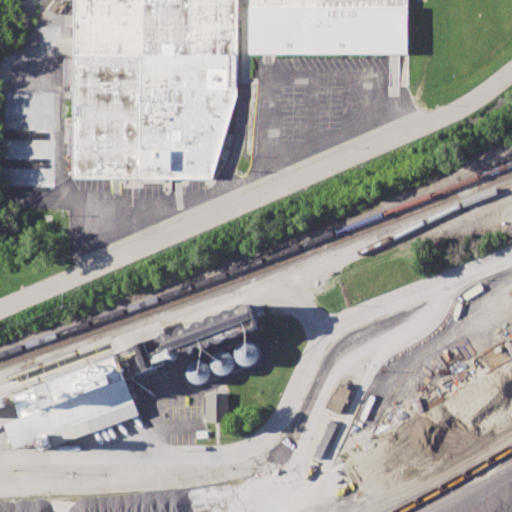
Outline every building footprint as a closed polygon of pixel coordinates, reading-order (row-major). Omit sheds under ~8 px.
[(73,0),(238,0),(237,95),(214,178),(73,177),(73,0)] [(248,0),(407,0),(407,54),(249,54),(248,0)] [(11,392),(21,418),(5,424),(13,448),(37,439),(41,450),(139,415),(125,377),(188,355),(198,384),(261,361),(254,342),(259,341),(256,334),(260,333),(252,310),(218,322),(217,319),(211,321),(210,320),(11,392)] [(326,408),(341,414),(352,388),(337,382),(326,408)] [(206,423),(205,393),(228,393),(228,423),(206,423)]
